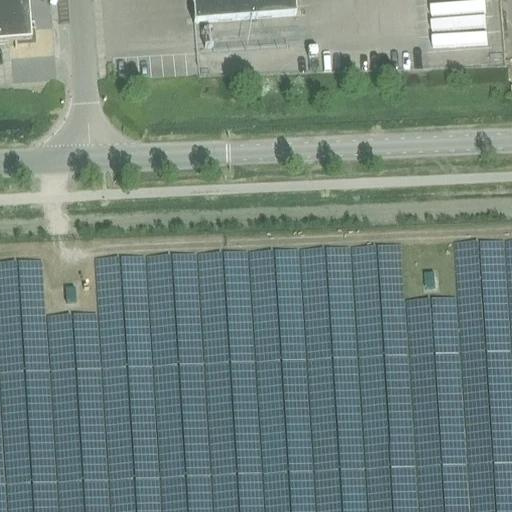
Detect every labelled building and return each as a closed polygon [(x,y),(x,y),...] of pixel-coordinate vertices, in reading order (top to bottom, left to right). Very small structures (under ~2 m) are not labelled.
[(0,0),(0,45),(25,43),(31,37),(27,0),(0,0)] [(191,0),(194,25),(295,17),(294,0),(191,0)] [(457,62),(426,63),(426,76),(457,75),(457,62)] [(434,274),(424,275),(425,290),(435,289),(434,274)] [(75,289),(65,290),(66,304),(75,304),(75,289)]
